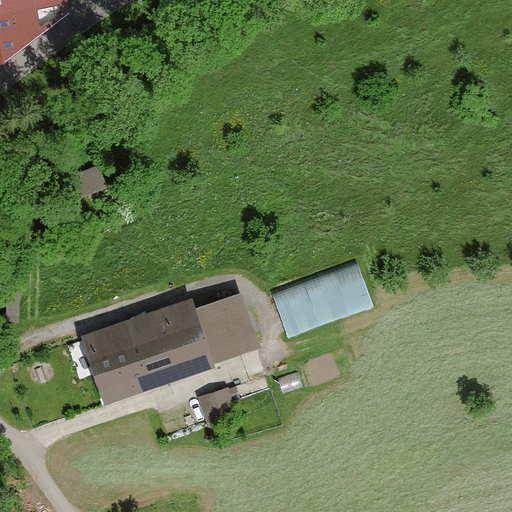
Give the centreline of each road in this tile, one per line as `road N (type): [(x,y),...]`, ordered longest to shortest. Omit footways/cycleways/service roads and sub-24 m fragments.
road 1 (track): [(18,460),(63,427),(270,357)]
road 2 (track): [(0,365),(36,339),(219,275)]
